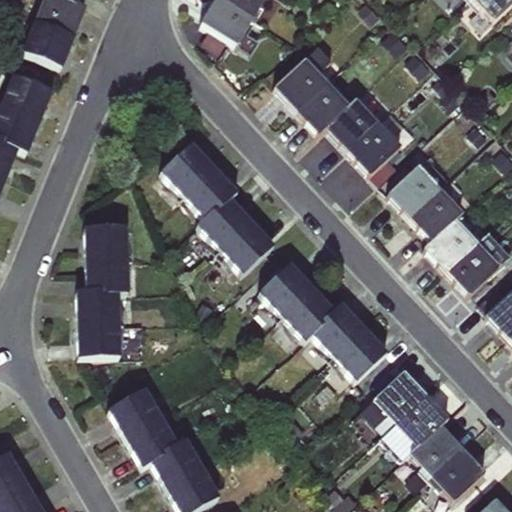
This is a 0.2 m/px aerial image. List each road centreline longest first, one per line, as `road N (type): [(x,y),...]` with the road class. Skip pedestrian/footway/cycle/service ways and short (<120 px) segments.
road 1 (residential): [(511,426),(136,24)]
road 2 (residential): [(136,24),(19,245),(2,319),(25,409),(79,511)]
